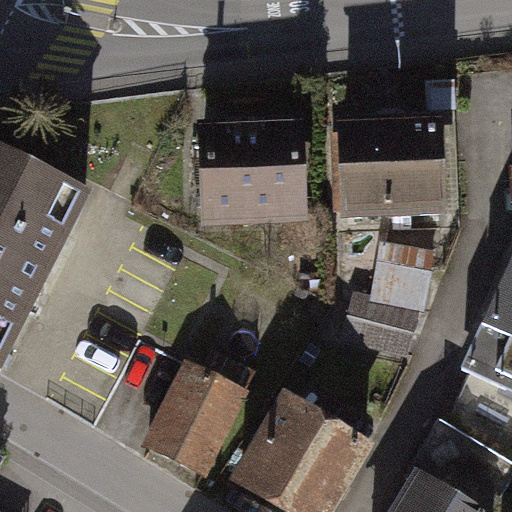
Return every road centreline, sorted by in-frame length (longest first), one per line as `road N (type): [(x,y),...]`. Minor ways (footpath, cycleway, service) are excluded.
road 1 (tertiary): [(479,0),(212,29),(91,28),(0,9)]
road 2 (residential): [(169,511),(0,415)]
